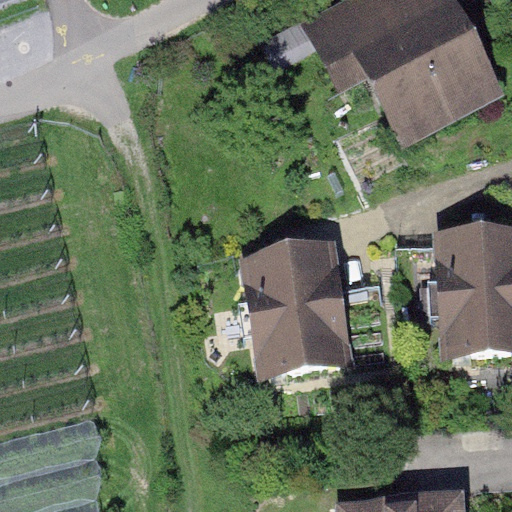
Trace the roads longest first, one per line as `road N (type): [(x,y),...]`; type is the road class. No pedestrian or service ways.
road 1 (track): [(163,511),(158,331),(145,208),(125,143)]
road 2 (track): [(0,99),(203,0)]
road 3 (unclassified): [(125,143),(70,0)]
